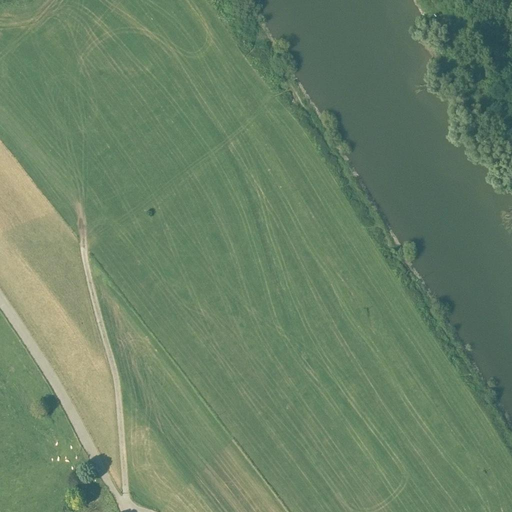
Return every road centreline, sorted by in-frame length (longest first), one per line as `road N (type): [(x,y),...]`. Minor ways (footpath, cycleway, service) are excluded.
road 1 (track): [(127,511),(118,378),(87,267),(88,240)]
road 2 (track): [(0,301),(127,501)]
